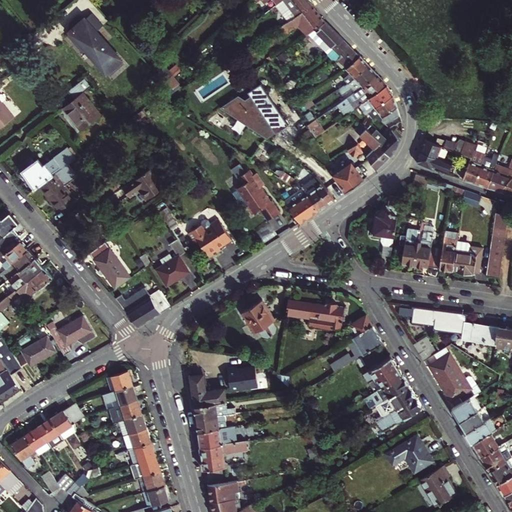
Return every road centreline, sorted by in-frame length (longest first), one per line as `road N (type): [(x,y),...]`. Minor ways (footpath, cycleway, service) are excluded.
road 1 (residential): [(362,280),(499,511)]
road 2 (residential): [(138,349),(0,180)]
road 3 (tertiary): [(401,164),(414,135),(408,93),(324,0)]
road 4 (tertiary): [(199,511),(160,350)]
road 5 (residential): [(138,349),(0,424)]
road 6 (residential): [(362,280),(511,303)]
road 7 (tertiary): [(160,350),(174,320),(258,266)]
